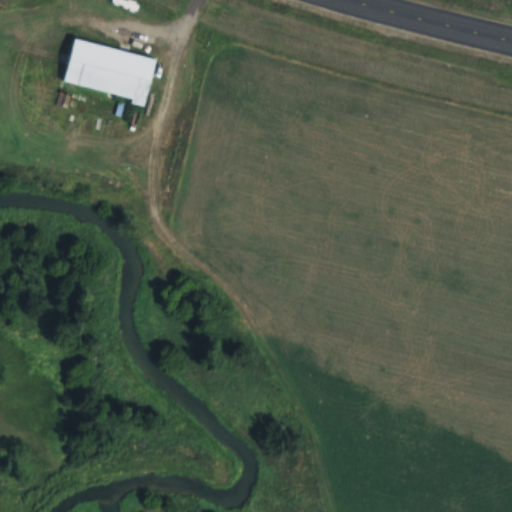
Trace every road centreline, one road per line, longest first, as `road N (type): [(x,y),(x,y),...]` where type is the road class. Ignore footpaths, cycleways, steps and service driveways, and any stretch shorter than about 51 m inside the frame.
road 1 (track): [(330,511),(270,338),(240,298),(162,239),(151,209),(151,146),(196,0)]
road 2 (primary): [(511,40),(355,0)]
